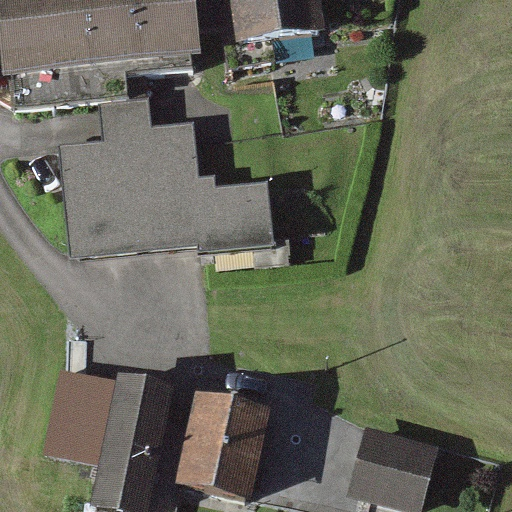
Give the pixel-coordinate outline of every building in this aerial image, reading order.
[(218,0),(21,0),(29,89),(225,73),(218,0)] [(339,0),(235,0),(243,56),(345,42),(339,0)] [(160,109),(111,114),(116,154),(75,158),(88,280),(290,258),(283,194),(232,199),(230,187),(215,189),(209,133),(164,138),(160,109)] [(50,423),(97,435),(117,351),(71,340),(50,423)] [(172,511),(194,403),(137,392),(113,511),(172,511)] [(273,511),(293,423),(212,406),(192,501),(243,511),(273,511)] [(439,511),(455,462),(379,439),(358,507),(375,511),(439,511)]
